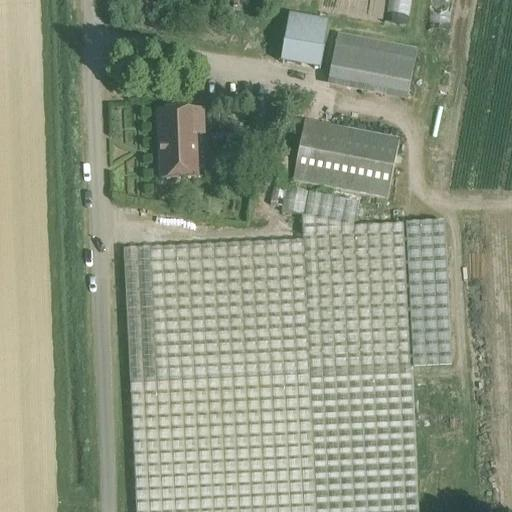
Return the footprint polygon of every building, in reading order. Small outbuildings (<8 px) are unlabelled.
[(410,24),(412,0),(391,0),(389,22),(410,24)] [(433,0),(433,18),(451,19),(451,0),(433,0)] [(328,23),(289,16),(281,63),(320,70),(328,23)] [(335,35),(328,85),(410,95),(416,45),(335,35)] [(203,136),(202,112),(158,113),(161,181),(198,179),(195,136),(203,136)] [(400,142),(305,123),(293,185),(388,203),(400,142)] [(358,204),(286,190),(292,162),(270,158),(265,186),(274,188),(270,206),(282,208),(282,213),(301,217),(303,243),(124,251),(136,511),(419,511),(412,370),(453,368),(446,224),(405,226),(354,229),(358,204)]
